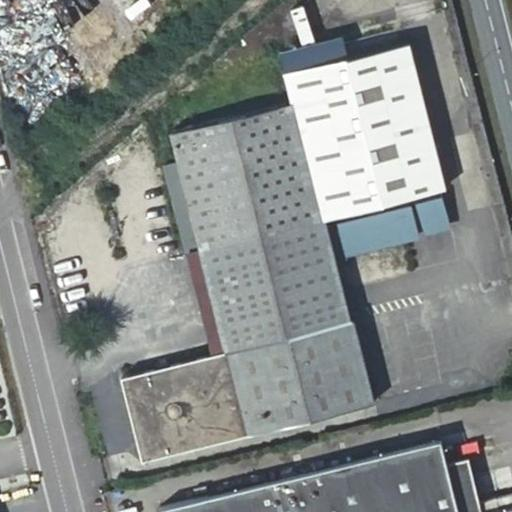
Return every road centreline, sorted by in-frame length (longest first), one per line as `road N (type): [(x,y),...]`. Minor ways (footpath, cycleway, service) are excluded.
road 1 (unknown): [(80,362),(124,423),(170,446),(229,441),(434,374),(445,356),(441,316),(395,215)]
road 2 (unclassified): [(71,511),(0,224)]
